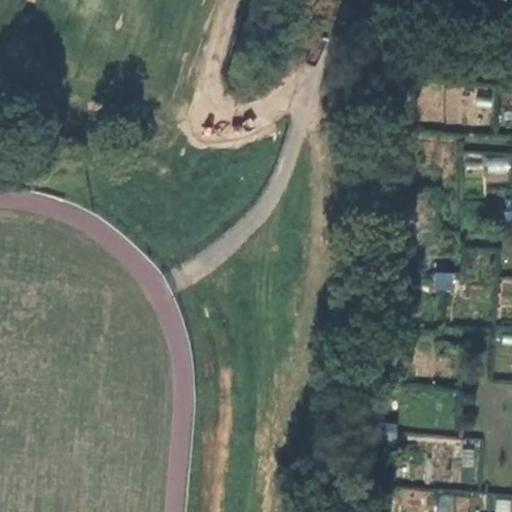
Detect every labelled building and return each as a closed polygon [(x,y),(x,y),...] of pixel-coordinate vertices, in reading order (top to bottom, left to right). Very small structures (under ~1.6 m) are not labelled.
[(80,0),(70,6),(93,41),(110,30),(90,0),(80,0)] [(47,41),(35,81),(66,89),(77,50),(47,41)] [(390,139),(401,139),(400,117),(389,117),(390,139)] [(408,118),(400,117),(401,139),(409,139),(408,130),(408,118)] [(484,172),(486,155),(465,153),(463,169),(484,172)] [(486,180),(509,181),(511,157),(488,155),(486,180)] [(511,211),(502,211),(502,229),(511,229),(511,211)] [(429,290),(438,290),(439,281),(448,282),(449,272),(429,272),(429,290)] [(383,339),(394,340),(395,328),(385,327),(383,339)] [(378,442),(387,443),(388,424),(380,422),(378,442)] [(451,511),(453,496),(439,495),(437,511),(451,511)] [(494,511),(509,511),(511,499),(496,497),(494,511)]
